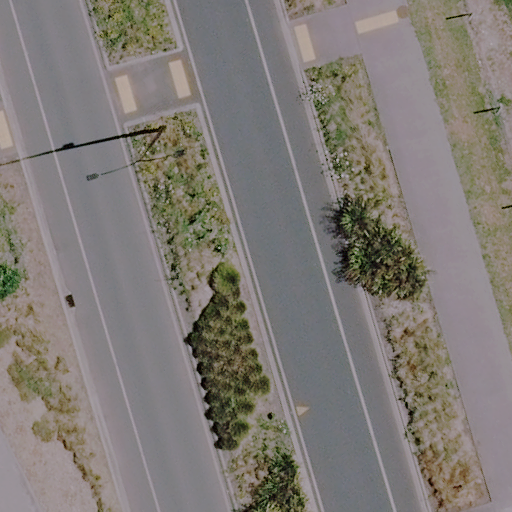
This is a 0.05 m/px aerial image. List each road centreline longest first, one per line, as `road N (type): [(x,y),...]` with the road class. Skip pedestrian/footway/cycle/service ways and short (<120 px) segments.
road 1 (secondary): [(216,0),(373,511)]
road 2 (secondary): [(179,511),(32,0)]
